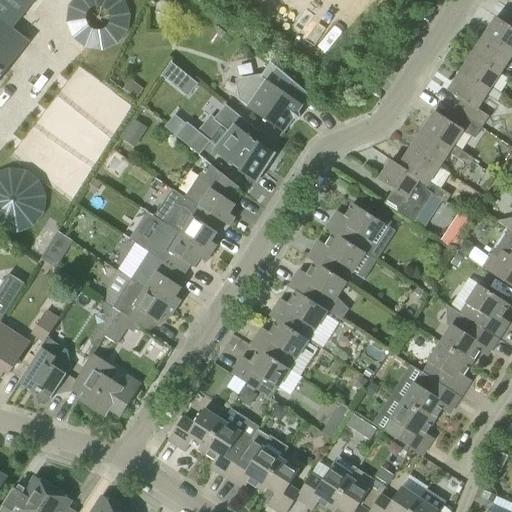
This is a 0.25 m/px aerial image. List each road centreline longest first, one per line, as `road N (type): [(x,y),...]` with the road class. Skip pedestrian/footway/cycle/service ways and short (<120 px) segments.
road 1 (residential): [(126,461),(315,161),(328,147),(380,126),(467,0)]
road 2 (residential): [(458,511),(481,436),(511,382)]
road 3 (residential): [(126,461),(0,420)]
